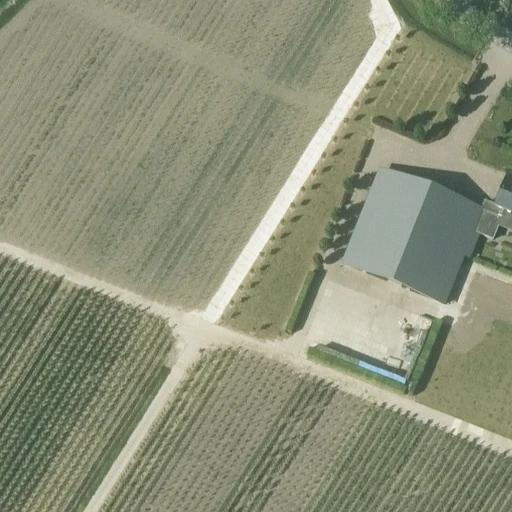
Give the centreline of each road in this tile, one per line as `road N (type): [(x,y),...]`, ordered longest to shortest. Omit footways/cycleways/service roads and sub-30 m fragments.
road 1 (track): [(0,247),(293,357),(314,304)]
road 2 (track): [(88,511),(204,327)]
